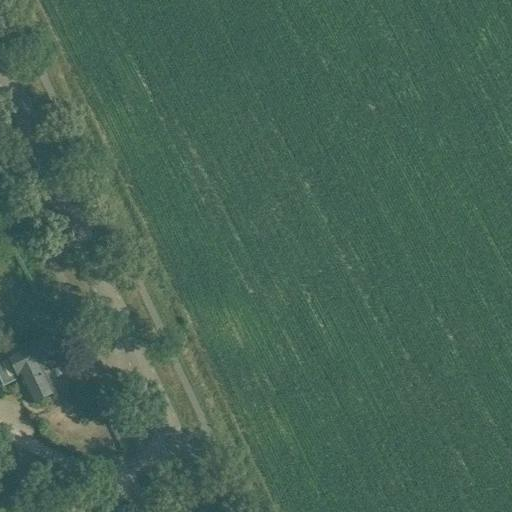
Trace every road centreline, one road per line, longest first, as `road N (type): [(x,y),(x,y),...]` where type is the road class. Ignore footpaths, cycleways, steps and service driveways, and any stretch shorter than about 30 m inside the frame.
road 1 (secondary): [(177,444),(0,63)]
road 2 (unclassified): [(177,444),(119,469),(88,470),(0,429)]
